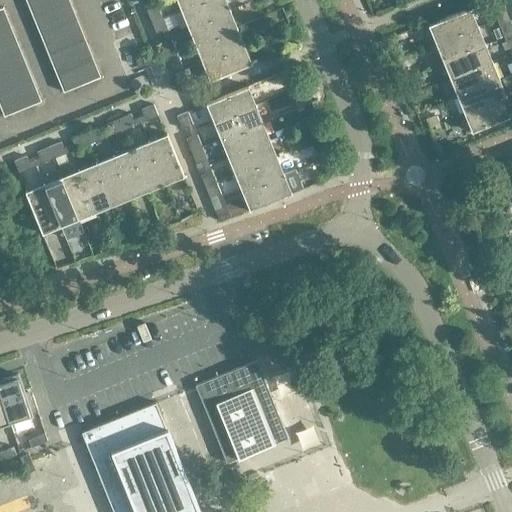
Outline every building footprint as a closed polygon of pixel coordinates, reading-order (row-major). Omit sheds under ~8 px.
[(72,0),(29,0),(64,86),(101,71),(72,0)] [(205,0),(179,0),(183,9),(205,0)] [(229,11),(224,0),(205,0),(183,9),(190,27),(229,11)] [(506,9),(502,0),(493,0),(490,1),(495,14),(506,9)] [(3,2),(0,3),(0,100),(6,114),(43,99),(3,2)] [(163,17),(158,5),(147,10),(152,22),(163,17)] [(477,27),(470,10),(472,9),(471,8),(429,25),(429,27),(431,26),(438,43),(477,27)] [(236,28),(229,11),(190,27),(197,44),(236,28)] [(168,30),(163,17),(152,22),(157,34),(168,30)] [(511,33),(511,23),(510,20),(499,24),(504,36),(511,33)] [(484,45),(477,27),(438,43),(445,60),(484,45)] [(243,46),(236,28),(197,44),(204,61),(243,46)] [(177,52),(172,40),(161,44),(166,57),(177,52)] [(491,62),(484,45),(445,60),(452,78),(491,62)] [(210,81),(253,63),(252,62),(250,62),(243,46),(204,61),(211,78),(209,79),(210,81)] [(182,64),(177,52),(166,57),(171,69),(182,64)] [(498,79),(491,62),(452,78),(459,95),(498,79)] [(191,87),(186,75),(175,79),(180,92),(191,87)] [(280,75),(252,83),(256,99),(285,91),(280,75)] [(505,97),(498,79),(459,95),(466,113),(505,97)] [(254,105),(248,88),(250,88),(249,86),(206,103),(207,105),(209,104),(216,121),(254,105)] [(511,115),(511,113),(505,97),(466,113),(473,129),(471,130),(472,132),(511,115)] [(159,115),(154,104),(142,109),(146,120),(159,115)] [(262,123),(254,105),(216,121),(223,138),(262,123)] [(193,124),(188,112),(177,116),(182,129),(193,124)] [(136,125),(134,119),(131,114),(119,119),(124,130),(136,125)] [(124,130),(119,119),(107,123),(111,135),(124,130)] [(269,140),(262,123),(223,138),(230,156),(269,140)] [(101,139),(99,133),(96,128),(84,133),(89,144),(101,139)] [(89,144),(84,133),(72,138),(77,149),(89,144)] [(184,176),(167,133),(166,134),(166,136),(149,143),(165,182),(182,175),(183,177),(184,176)] [(203,147),(198,134),(186,139),(191,151),(203,147)] [(276,158),(269,140),(230,156),(237,173),(276,158)] [(66,153),(64,147),(62,142),(49,147),(54,158),(66,153)] [(165,182),(149,143),(132,150),(148,189),(165,182)] [(54,158),(49,147),(37,152),(42,163),(54,158)] [(207,159),(203,147),(191,151),(196,163),(207,159)] [(148,189),(132,150),(114,157),(130,196),(148,189)] [(321,159),(329,177),(344,171),(336,153),(321,159)] [(31,167),(29,162),(27,156),(14,161),(19,172),(31,167)] [(130,196),(114,157),(97,164),(113,203),(130,196)] [(283,175),(276,158),(237,173),(244,191),(283,175)] [(113,203),(97,164),(80,171),(95,210),(113,203)] [(217,182),(212,169),(201,174),(206,186),(217,182)] [(95,210),(80,171),(62,178),(78,217),(95,210)] [(292,193),(292,191),(290,192),(283,175),(244,191),(251,208),(249,208),(250,210),(292,193)] [(78,217),(62,178),(45,185),(61,224),(78,217)] [(222,194),(217,182),(206,186),(211,198),(222,194)] [(61,224),(45,185),(28,192),(27,190),(26,191),(43,234),(44,233),(44,231),(61,224)] [(231,217),(226,204),(215,209),(220,221),(231,217)] [(288,438),(257,360),(196,385),(197,387),(227,462),(288,438)] [(38,412),(32,393),(25,396),(24,392),(18,374),(0,379),(0,384),(12,420),(38,412)] [(0,424),(12,420),(0,384),(0,424)] [(156,402),(82,432),(84,439),(113,511),(201,511),(168,428),(166,428),(156,403),(156,402)] [(48,440),(45,433),(28,440),(32,447),(44,442),(48,440)] [(0,460),(17,454),(13,446),(0,452),(0,460)] [(32,461),(30,457),(29,454),(20,457),(22,462),(27,473),(35,470),(32,461)]
